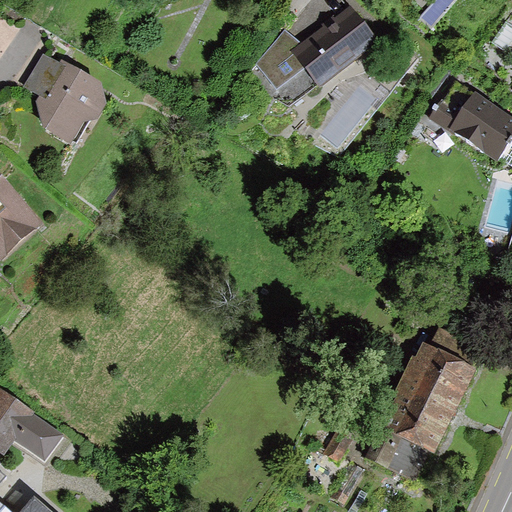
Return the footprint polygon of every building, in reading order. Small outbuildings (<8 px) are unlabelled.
[(261,68),(286,104),(371,44),(347,9),(295,45),(285,36),(261,68)] [(52,60),(30,93),(44,129),(70,145),(86,114),(99,115),(105,98),(100,89),(52,60)] [(511,140),(511,120),(444,83),(421,125),(498,167),(511,140)] [(0,257),(38,224),(0,180),(0,257)] [(359,456),(414,484),(471,372),(416,344),(359,456)] [(62,434),(0,387),(0,460),(11,445),(38,466),(62,434)]
